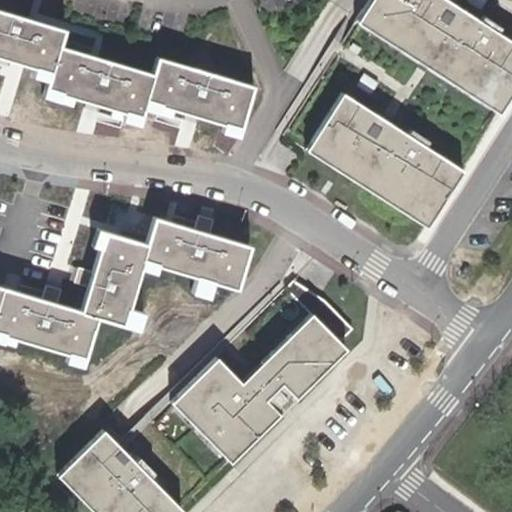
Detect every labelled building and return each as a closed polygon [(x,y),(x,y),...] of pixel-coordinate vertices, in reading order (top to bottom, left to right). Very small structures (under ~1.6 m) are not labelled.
[(367,0),(355,20),(498,112),(511,89),(511,40),(497,31),(500,26),(481,14),(478,19),(449,0),(367,0)] [(0,53),(8,56),(20,14),(0,7),(0,53)] [(30,62),(46,67),(53,40),(57,25),(35,19),(20,14),(8,56),(30,62)] [(53,40),(46,67),(40,84),(134,113),(140,95),(233,124),(246,81),(153,53),(148,70),(53,40)] [(303,147),(425,225),(461,169),(424,145),(427,140),(408,128),(405,133),(339,90),(303,147)] [(0,333),(82,359),(96,316),(121,324),(141,260),(235,288),(247,245),(209,234),(213,221),(197,216),(193,229),(154,218),(145,245),(104,233),(92,273),(78,268),(73,282),(88,287),(80,312),(56,304),(60,290),(45,285),(40,300),(0,287),(0,333)] [(167,401),(228,462),(352,339),(361,325),(290,280),(282,288),(306,313),(237,381),(213,356),(167,401)] [(177,511),(180,510),(126,456),(100,429),(54,474),(91,511),(177,511)]
